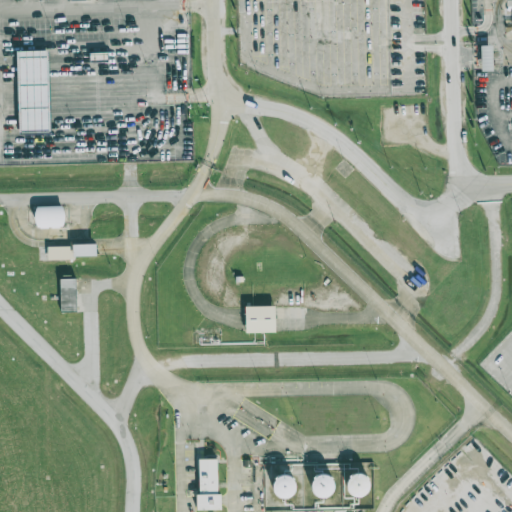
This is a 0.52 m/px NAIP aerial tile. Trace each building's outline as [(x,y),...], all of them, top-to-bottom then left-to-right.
[(492,46),(480,46),(481,71),(492,71),(492,46)] [(48,50),(17,51),(19,132),(50,131),(48,50)] [(41,211),(71,209),(71,228),(42,229),(41,211)] [(52,249),(103,248),(105,260),(77,259),(78,264),(51,265),(52,249)] [(65,282),(85,282),(85,315),(66,315),(65,282)] [(250,309),(282,310),(282,322),(282,333),(250,333),(250,309)] [(205,463),(223,462),(224,496),(228,496),(228,511),(200,511),(200,498),(205,498),(205,463)] [(310,483),(320,499),(336,489),(325,472),(310,483)] [(348,474),(347,496),(368,496),(368,474),(348,474)] [(295,496),(294,476),(273,477),(274,497),(295,496)]
